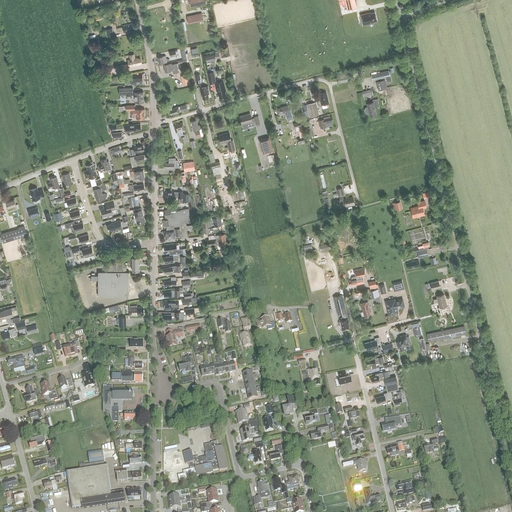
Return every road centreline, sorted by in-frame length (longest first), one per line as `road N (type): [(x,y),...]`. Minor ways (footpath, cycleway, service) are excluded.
road 1 (unclassified): [(511,465),(401,15)]
road 2 (residential): [(356,195),(325,81),(153,123)]
road 3 (residential): [(392,511),(355,333)]
road 4 (tertiary): [(167,393),(152,329),(153,243)]
road 5 (residential): [(167,393),(218,383),(240,477)]
road 6 (residential): [(153,243),(107,243),(97,234),(73,158)]
road 7 (tertiary): [(153,123),(136,0)]
